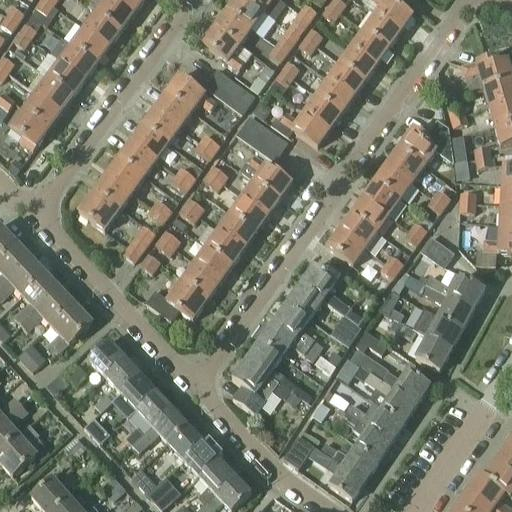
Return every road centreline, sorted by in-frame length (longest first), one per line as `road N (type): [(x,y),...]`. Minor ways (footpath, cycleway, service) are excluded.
road 1 (residential): [(470,0),(197,389)]
road 2 (residential): [(191,0),(34,218)]
road 3 (residential): [(197,389),(34,218)]
road 4 (residential): [(331,511),(275,472),(197,389)]
road 5 (residential): [(416,511),(511,377)]
